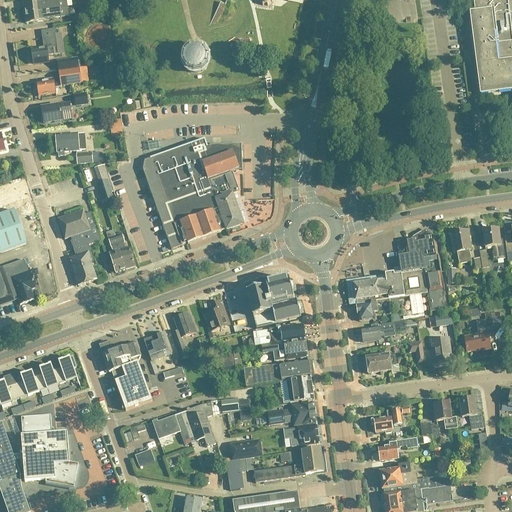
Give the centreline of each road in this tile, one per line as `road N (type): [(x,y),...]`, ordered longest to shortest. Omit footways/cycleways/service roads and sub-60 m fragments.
road 1 (residential): [(72,308),(10,100),(0,23)]
road 2 (tertiary): [(288,229),(72,308)]
road 3 (tertiary): [(78,329),(292,251)]
road 4 (residential): [(137,506),(78,329)]
road 5 (tertiary): [(511,176),(426,190),(331,219)]
road 6 (tertiary): [(336,241),(382,221),(511,199)]
road 7 (residential): [(338,398),(485,379)]
road 8 (residential): [(321,258),(338,398)]
road 9 (tertiary): [(308,122),(337,0)]
